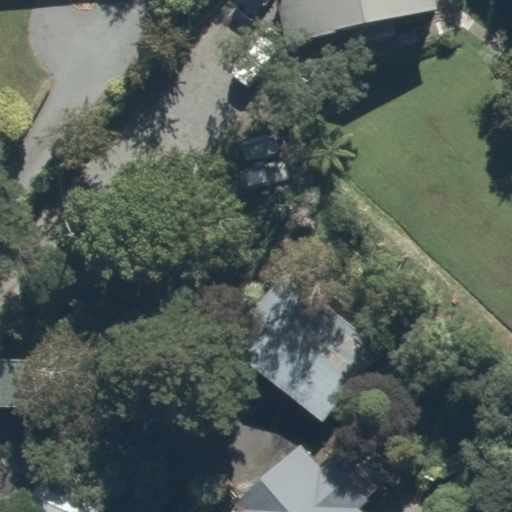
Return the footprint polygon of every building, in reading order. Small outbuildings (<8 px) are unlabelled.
[(267,0),(280,62),(466,25),(460,0),(267,0)] [(328,288),(259,361),(330,429),(400,356),(328,288)] [(0,353),(0,405),(95,409),(97,358),(0,353)] [(388,511),(307,432),(228,511),(388,511)] [(142,511),(145,497),(33,473),(24,511),(142,511)]
